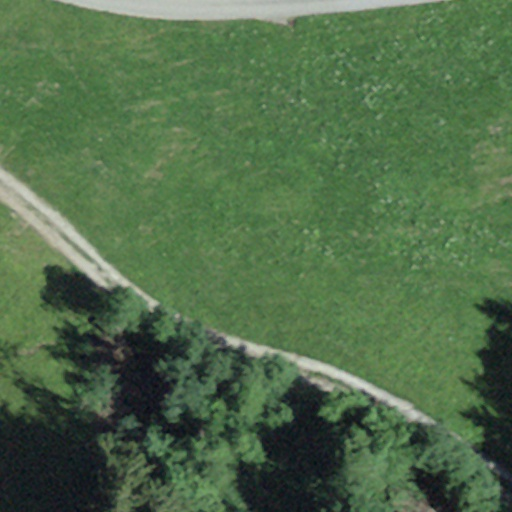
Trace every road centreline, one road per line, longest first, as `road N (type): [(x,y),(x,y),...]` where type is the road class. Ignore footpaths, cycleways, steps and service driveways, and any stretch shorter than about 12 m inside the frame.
road 1 (track): [(0,186),(148,307),(203,339),(357,391),(511,495)]
road 2 (unclassified): [(128,0),(309,0)]
